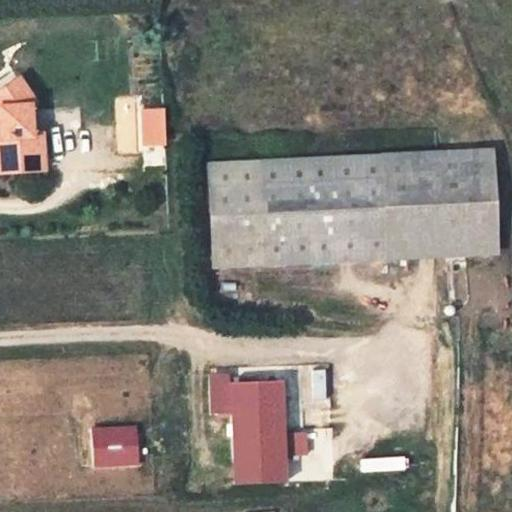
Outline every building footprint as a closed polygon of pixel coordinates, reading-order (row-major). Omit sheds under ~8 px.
[(0,177),(45,175),(39,86),(0,88),(0,177)] [(168,147),(166,109),(141,110),(143,148),(168,147)] [(488,150),(432,152),(214,163),(217,263),(426,255),(442,254),(494,252),(488,150)] [(280,381),(229,383),(233,484),(283,483),(280,381)] [(142,464),(140,423),(91,425),(93,466),(142,464)] [(332,431),(291,431),(291,479),(321,479),(321,478),(332,478),(332,431)]
